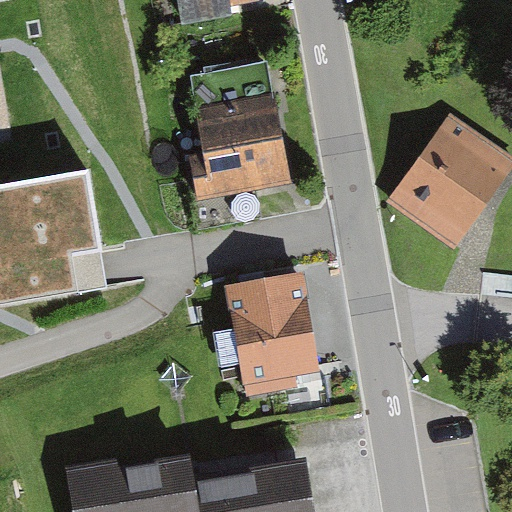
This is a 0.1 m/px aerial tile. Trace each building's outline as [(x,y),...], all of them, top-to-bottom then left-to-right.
[(259,1),(258,0),(177,0),(181,25),(231,17),(229,6),(259,1)] [(288,185),(266,68),(192,82),(206,153),(188,156),(197,203),(288,185)] [(511,170),(511,160),(450,119),(393,203),(459,248),(511,170)] [(0,303),(104,287),(102,271),(87,178),(0,191),(0,303)] [(320,372),(303,275),(227,289),(247,398),(299,389),(297,376),(320,372)] [(119,463),(67,471),(73,511),(311,511),(304,463),(195,480),(191,459),(120,470),(119,463)]
